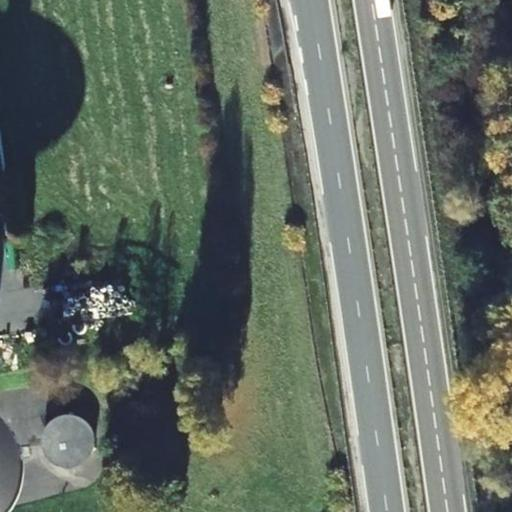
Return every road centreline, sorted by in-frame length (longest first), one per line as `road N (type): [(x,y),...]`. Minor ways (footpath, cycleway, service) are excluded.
road 1 (trunk): [(446,511),(370,0)]
road 2 (trunk): [(312,0),(387,511)]
